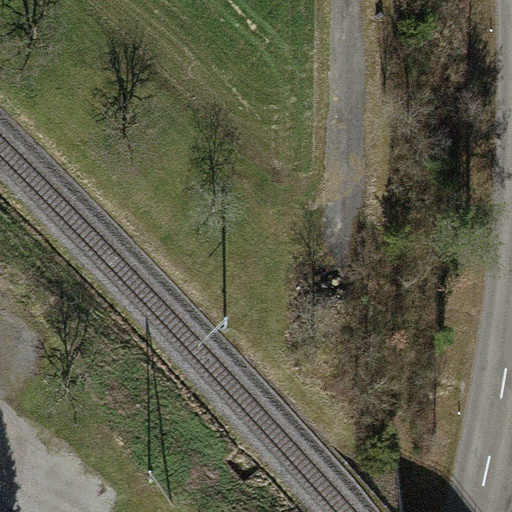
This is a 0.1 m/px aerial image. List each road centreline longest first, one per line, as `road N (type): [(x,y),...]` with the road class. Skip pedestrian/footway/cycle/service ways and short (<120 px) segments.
road 1 (track): [(346,224),(347,0)]
road 2 (tertiary): [(511,366),(481,511)]
